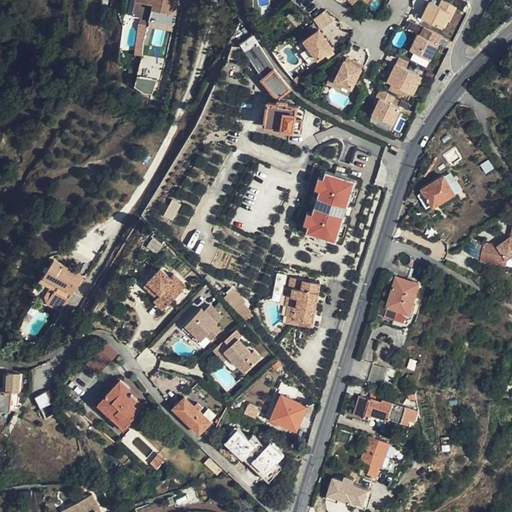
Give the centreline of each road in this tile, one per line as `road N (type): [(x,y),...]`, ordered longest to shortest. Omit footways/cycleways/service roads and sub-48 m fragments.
road 1 (tertiary): [(300,511),(413,150)]
road 2 (residential): [(279,511),(162,405),(108,334),(31,363),(0,360)]
road 3 (residential): [(413,150),(304,96),(238,0)]
